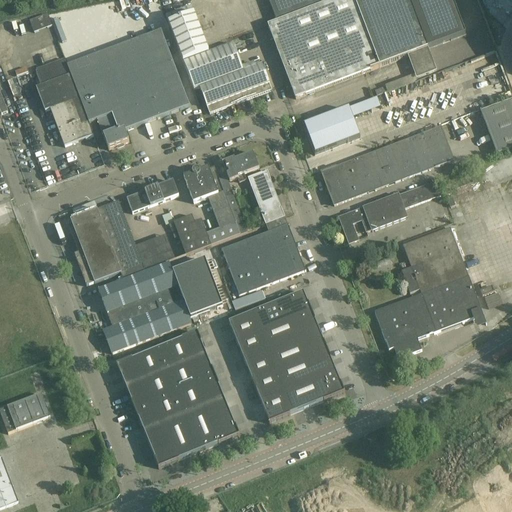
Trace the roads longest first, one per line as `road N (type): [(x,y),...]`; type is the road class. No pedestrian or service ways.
road 1 (unclassified): [(381,412),(273,133),(251,129),(28,215)]
road 2 (unclassified): [(143,508),(28,215)]
road 3 (tertiary): [(381,412),(143,508)]
road 4 (unknown): [(362,129),(417,117),(464,88),(451,78),(359,116),(359,123)]
road 5 (unknown): [(285,99),(464,42),(468,22),(459,0)]
road 6 (tertiary): [(511,338),(381,412)]
